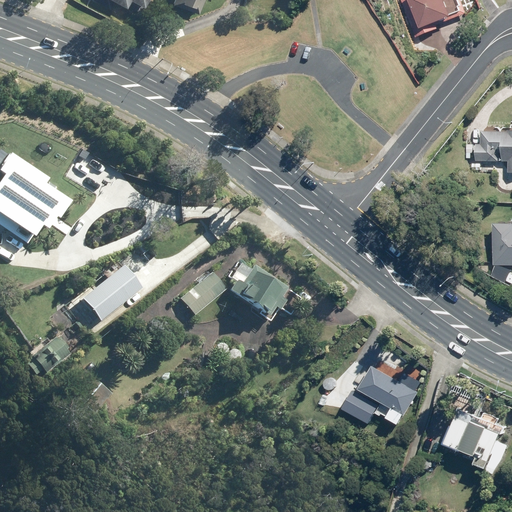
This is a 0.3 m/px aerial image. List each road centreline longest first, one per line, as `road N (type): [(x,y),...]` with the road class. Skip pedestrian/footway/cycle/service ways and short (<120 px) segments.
road 1 (primary): [(0,32),(159,99),(338,231)]
road 2 (residential): [(511,30),(481,53),(338,231)]
road 3 (primary): [(338,231),(460,327),(511,356)]
